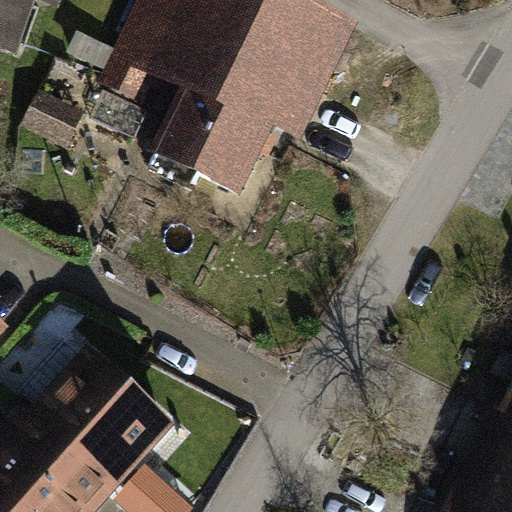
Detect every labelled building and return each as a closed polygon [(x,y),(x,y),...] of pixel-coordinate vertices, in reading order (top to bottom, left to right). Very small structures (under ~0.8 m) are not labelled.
[(67,0),(0,0),(0,47),(12,51),(26,6),(63,17),(67,0)] [(355,30),(291,0),(137,0),(132,12),(107,0),(104,0),(69,75),(159,117),(144,148),(239,193),(270,128),(302,143),(355,30)] [(83,112),(39,87),(20,120),(64,145),(83,112)] [(0,339),(9,329),(0,321),(0,339)] [(86,345),(0,439),(0,511),(99,511),(177,427),(86,345)] [(511,511),(511,372),(442,511),(511,511)]
